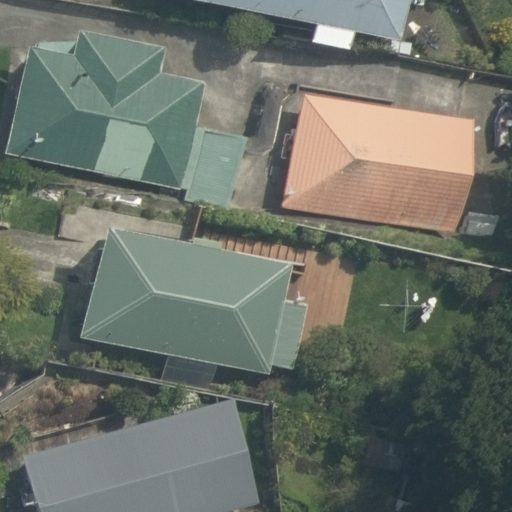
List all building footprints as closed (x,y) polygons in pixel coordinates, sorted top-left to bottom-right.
[(219,0),(300,11),(296,40),(348,47),(352,18),(384,22),(387,0),(219,0)] [(61,56),(14,47),(0,123),(0,157),(229,200),(242,135),(185,124),(193,80),(164,75),(168,51),(66,32),(61,56)] [(285,88),(271,206),(459,229),(472,115),(393,106),(397,74),(269,59),(266,85),(285,88)] [(276,257),(86,226),(68,338),(258,369),(276,257)] [(13,452),(27,511),(217,511),(248,504),(223,402),(13,452)]
